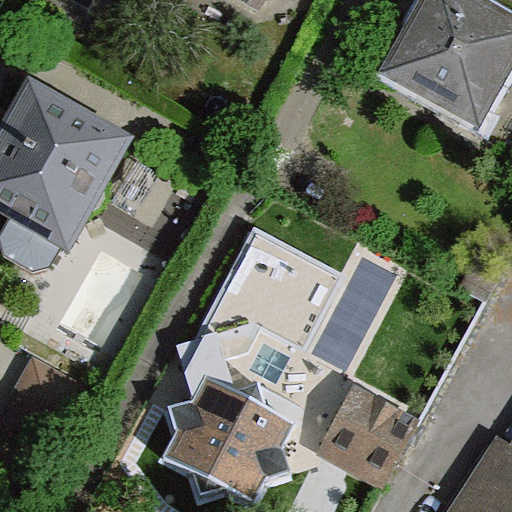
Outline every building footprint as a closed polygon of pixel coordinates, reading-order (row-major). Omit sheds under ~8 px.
[(412,30),(387,79),(448,113),(498,98),(511,71),(511,24),(486,11),(412,30)] [(128,143),(32,92),(0,148),(0,212),(69,251),(128,143)] [(222,311),(315,346),(347,262),(254,227),(222,311)] [(88,397),(37,368),(8,422),(61,450),(88,397)] [(235,397),(208,383),(195,405),(169,412),(178,438),(166,462),(193,476),(201,502),(228,493),(254,508),(267,484),(291,476),(284,452),(296,429),(268,414),(260,388),(235,397)] [(349,403),(321,450),(385,485),(414,436),(349,403)] [(511,511),(511,450),(507,447),(463,511),(511,511)]
